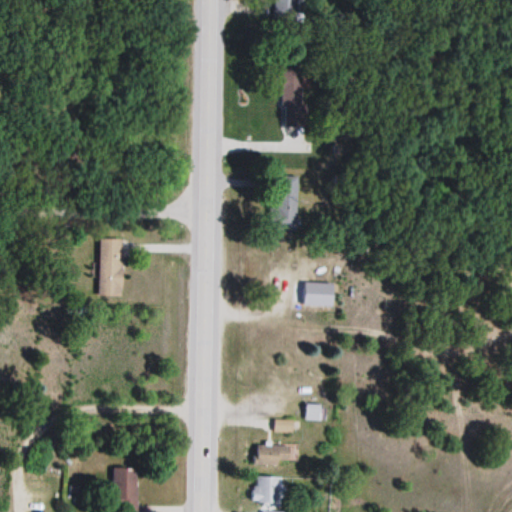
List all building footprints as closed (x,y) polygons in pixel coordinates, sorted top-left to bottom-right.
[(268,0),(267,12),(288,15),(290,0),(268,0)] [(303,127),(301,68),(276,69),(278,128),(303,127)] [(295,233),(294,179),(269,180),(270,234),(295,233)] [(95,297),(120,297),(120,240),(95,240),(95,297)] [(320,396),(304,396),(303,421),(320,422),(320,396)] [(292,433),(292,422),(274,422),(274,433),(292,433)] [(294,446),(256,446),(256,465),(294,465),(294,446)] [(112,469),(112,509),(136,509),(136,469),(112,469)] [(275,478),(252,478),(252,506),(275,506),(275,478)]
